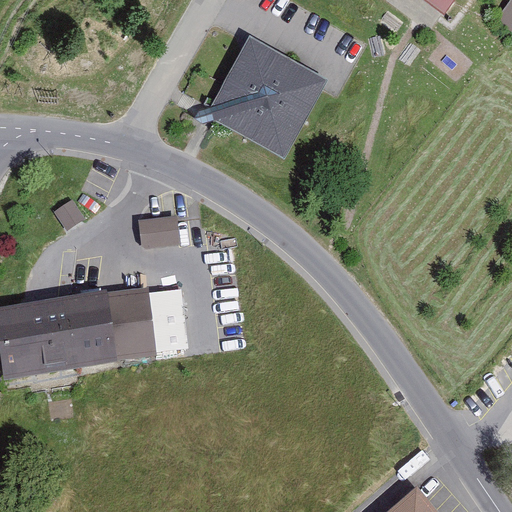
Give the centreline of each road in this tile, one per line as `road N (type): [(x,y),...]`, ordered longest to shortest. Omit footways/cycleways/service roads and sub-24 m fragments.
road 1 (unclassified): [(0,132),(88,140),(181,170),(291,240),(355,304),(499,511)]
road 2 (unknown): [(41,296),(41,271),(53,256),(181,170)]
